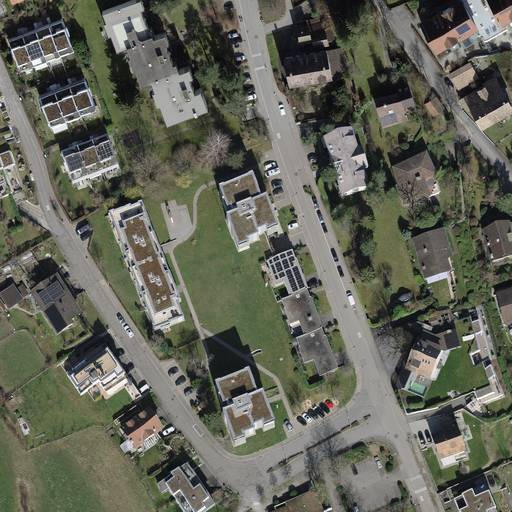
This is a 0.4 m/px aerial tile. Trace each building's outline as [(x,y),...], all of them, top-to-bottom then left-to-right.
[(461,0),(458,0),(421,22),(437,50),(477,27),(485,41),(508,28),(504,20),(511,15),(511,0),(475,0),(465,6),(461,0)] [(138,1),(100,13),(111,50),(121,47),(133,88),(148,84),(160,126),(205,112),(191,67),(174,72),(162,34),(149,38),(138,1)] [(60,19),(9,36),(21,73),(72,56),(60,19)] [(308,24),(297,27),(301,45),(327,40),(325,29),(309,32),(308,24)] [(325,48),(285,56),(291,84),(330,76),(325,48)] [(470,63),(450,74),(458,88),(478,77),(470,63)] [(89,79),(39,96),(51,133),(102,116),(89,79)] [(494,79),(463,97),(481,127),(511,110),(494,79)] [(408,87),(376,97),(385,124),(407,117),(402,103),(413,100),(408,87)] [(351,135),(323,142),(337,199),(366,192),(351,135)] [(109,137),(59,154),(71,190),(122,173),(109,137)] [(13,154),(0,158),(0,200),(26,191),(13,154)] [(426,156),(388,172),(401,203),(426,193),(422,183),(435,178),(426,156)] [(247,186),(214,197),(233,251),(275,237),(264,205),(255,208),(247,186)] [(144,205),(112,216),(148,327),(180,316),(144,205)] [(188,205),(165,212),(173,239),(188,235),(187,229),(194,227),(188,205)] [(511,237),(509,224),(483,231),(490,262),(511,257),(511,237)] [(441,234),(412,242),(424,284),(453,275),(441,234)] [(338,370),(294,256),(266,267),(311,381),(338,370)] [(55,280),(31,294),(57,338),(81,324),(55,280)] [(22,310),(10,291),(0,296),(0,311),(5,320),(22,310)] [(511,292),(497,296),(505,328),(511,325),(511,292)] [(414,343),(402,372),(428,384),(441,355),(414,343)] [(125,376),(105,347),(66,372),(81,395),(100,383),(104,389),(125,376)] [(228,448),(270,431),(258,401),(253,403),(243,379),(214,391),(224,417),(217,421),(228,448)] [(146,411),(120,430),(136,453),(163,434),(146,411)] [(458,431),(430,440),(439,465),(466,456),(458,431)] [(187,464),(155,484),(159,494),(167,489),(181,511),(206,511),(214,508),(187,464)] [(496,511),(486,485),(451,499),(456,511),(496,511)] [(324,511),(315,491),(286,503),(287,507),(274,511),(324,511)]
